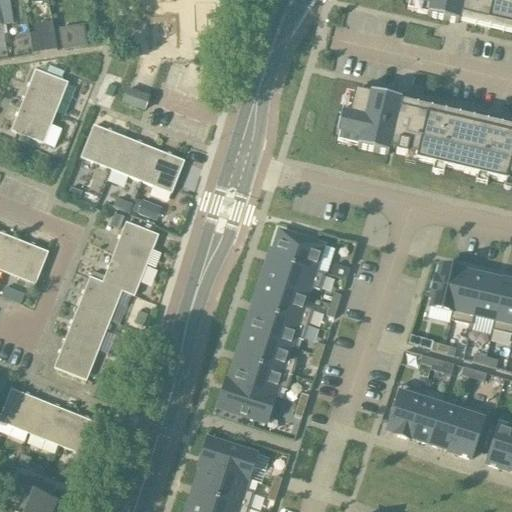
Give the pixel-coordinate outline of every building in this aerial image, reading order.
[(0,0),(0,17),(2,26),(14,24),(9,0),(0,0)] [(511,0),(406,0),(406,2),(430,8),(428,16),(458,24),(460,13),(468,15),(467,18),(511,28),(511,0)] [(84,25),(58,29),(61,51),(87,47),(84,25)] [(39,35),(40,43),(31,44),(33,53),(56,50),(54,33),(39,35)] [(24,102),(56,114),(68,84),(35,72),(24,102)] [(122,104),(145,112),(150,98),(127,89),(122,104)] [(370,97),(355,93),(349,116),(341,114),(336,134),(360,139),(358,148),(388,155),(389,152),(405,156),(406,154),(417,156),(416,162),(506,183),(507,178),(511,178),(511,135),(407,110),(406,113),(398,111),(401,101),(370,94),(370,97)] [(24,102),(21,108),(11,132),(44,145),(56,114),(24,102)] [(112,171),(124,139),(94,127),(81,159),(112,171)] [(154,151),(124,139),(112,171),(141,183),(154,151)] [(154,151),(141,183),(171,195),(184,163),(154,151)] [(160,221),(164,209),(144,202),(140,215),(160,221)] [(146,267),(158,237),(126,224),(114,254),(146,267)] [(315,273),(315,272),(323,247),(279,233),(271,260),(274,261),(274,260),(315,273)] [(0,234),(0,271),(5,274),(18,242),(0,234)] [(18,242),(5,274),(35,286),(48,254),(18,242)] [(114,254),(103,284),(102,284),(122,292),(134,297),(146,267),(114,254)] [(315,272),(315,273),(274,260),(274,261),(266,285),(307,298),(310,289),(319,292),(324,275),(315,272)] [(330,277),(346,282),(350,270),(334,265),(330,277)] [(430,308),(451,313),(452,313),(461,274),(462,274),(463,273),(440,267),(437,279),(435,278),(431,296),(433,297),(430,308)] [(461,274),(452,313),(451,313),(449,321),(472,327),(474,317),(473,317),(482,279),(462,274),(461,274)] [(110,322),(122,292),(102,284),(103,284),(90,279),(78,309),(110,322)] [(493,322),(494,322),(504,283),(503,283),(482,279),(473,317),(474,317),(493,322)] [(503,283),(504,283),(494,322),(493,322),(491,331),(511,336),(511,284),(503,282),(503,283)] [(307,298),(266,285),(258,310),(308,326),(313,311),(304,308),(306,301),(307,298)] [(1,298),(10,302),(14,292),(5,288),(1,298)] [(330,306),(337,308),(341,297),(333,294),(330,306)] [(337,308),(330,306),(326,317),(334,320),(337,308)] [(110,322),(78,309),(66,339),(99,352),(110,322)] [(250,335),(291,349),(294,339),(303,342),(308,326),(258,310),(250,335)] [(134,325),(143,328),(148,316),(138,313),(134,325)] [(287,358),(291,349),(250,335),(241,360),(292,377),(297,361),(287,358)] [(99,352),(66,339),(54,369),(86,382),(99,352)] [(313,356),(321,359),(325,347),(317,344),(313,356)] [(444,347),(432,344),(430,352),(442,355),(444,347)] [(442,355),(453,358),(456,350),(444,347),(442,355)] [(317,370),(321,359),(313,356),(310,368),(317,370)] [(472,363),(484,367),(486,359),(474,356),(472,363)] [(431,368),(433,360),(421,357),(419,365),(431,368)] [(498,362),(486,359),(484,367),(495,370),(498,362)] [(292,377),(241,360),(234,385),(233,385),(274,399),(277,389),(287,392),(292,377)] [(445,364),(433,360),(431,368),(443,372),(445,364)] [(472,380),(475,372),(463,369),(461,377),(472,380)] [(475,372),(472,380),(484,383),(486,375),(475,372)] [(226,382),(217,409),(266,425),(274,399),(233,385),(234,385),(226,382)] [(421,402),(424,393),(402,385),(387,432),(395,435),(394,436),(409,441),(409,440),(408,439),(420,402),(421,402)] [(0,419),(0,423),(29,435),(42,403),(11,391),(0,419)] [(301,395),(297,406),(305,409),(309,397),(301,395)] [(421,402),(420,402),(408,439),(409,440),(429,446),(441,408),(437,407),(421,402)] [(42,403),(29,435),(59,447),(72,415),(42,403)] [(463,405),(460,415),(461,415),(449,453),(448,452),(448,454),(470,461),(486,413),(463,405)] [(305,409),(297,406),(293,418),(301,420),(305,409)] [(449,453),(461,415),(460,415),(444,409),(441,408),(429,446),(448,452),(449,453)] [(72,415),(59,447),(89,459),(102,427),(72,415)] [(509,472),(508,472),(511,458),(511,431),(498,427),(486,466),(508,473),(509,472)] [(207,468),(248,482),(256,456),(207,440),(199,467),(206,469),(207,468)] [(206,469),(198,494),(249,510),(254,494),(244,491),(248,482),(207,468),(206,469)] [(21,501),(16,511),(52,511),(56,502),(51,500),(56,489),(18,474),(13,486),(25,490),(21,501)] [(278,491),(282,480),(274,477),(271,489),(278,491)] [(278,491),(271,489),(267,500),(275,503),(278,491)] [(192,511),(247,511),(249,510),(198,494),(192,511)]
